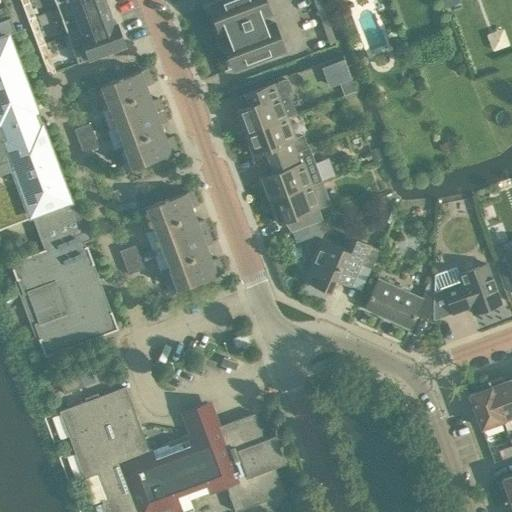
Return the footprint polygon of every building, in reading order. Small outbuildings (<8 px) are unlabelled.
[(34,16),(30,6),(27,0),(20,0),(28,19),(34,16)] [(53,0),(57,8),(78,0),(53,0)] [(78,0),(57,8),(66,34),(111,17),(104,0),(78,0)] [(219,12),(212,15),(218,32),(226,29),(229,38),(222,41),(232,69),(285,48),(274,20),(265,24),(262,17),(272,13),(267,0),(220,0),(215,2),(219,12)] [(319,0),(313,0),(329,44),(334,42),(328,24),(319,0)] [(34,16),(28,19),(37,45),(44,42),(34,16)] [(66,34),(77,62),(77,63),(123,46),(124,45),(124,44),(115,22),(113,23),(111,17),(66,34)] [(0,228),(31,216),(38,233),(84,215),(78,199),(68,203),(67,199),(69,198),(42,127),(41,128),(39,123),(37,124),(33,113),(35,113),(33,108),(34,108),(9,39),(7,40),(6,36),(15,33),(14,32),(9,18),(0,21),(0,228)] [(55,71),(44,42),(37,45),(48,74),(55,71)] [(108,107),(116,127),(162,109),(157,98),(151,100),(144,82),(150,79),(146,68),(94,88),(102,109),(108,107)] [(249,105),(237,110),(245,132),(286,117),(297,113),(288,92),(292,91),(287,79),(283,78),(245,93),(245,94),(249,105)] [(166,121),(162,109),(116,127),(123,146),(117,148),(125,170),(177,151),(172,136),(165,138),(160,123),(166,121)] [(286,117),(245,132),(253,155),(266,150),(270,161),(308,147),(303,135),(294,138),(286,117)] [(74,129),(78,141),(94,135),(90,123),(74,129)] [(98,146),(94,135),(78,141),(83,152),(98,146)] [(439,146),(442,155),(452,151),(448,142),(439,146)] [(275,172),(262,177),(270,200),(321,181),(309,147),(308,147),(270,161),(275,172)] [(321,181),(270,200),(279,222),(291,218),(295,229),(321,219),(317,208),(329,203),(321,181)] [(154,229),(161,248),(207,231),(203,219),(197,222),(191,207),(197,205),(192,190),(139,209),(148,231),(154,229)] [(43,249),(9,261),(16,279),(17,279),(22,294),(28,292),(39,321),(33,323),(39,338),(38,338),(45,356),(117,328),(117,326),(111,310),(110,311),(104,296),(96,299),(89,282),(98,279),(92,264),(93,263),(86,245),(84,246),(83,242),(92,238),(86,222),(40,240),(43,249)] [(162,270),(170,292),(223,272),(217,257),(211,260),(205,245),(212,242),(207,231),(161,248),(169,268),(162,270)] [(324,241),(306,281),(308,282),(308,285),(319,287),(328,291),(334,278),(350,285),(360,263),(371,268),(378,252),(367,247),(368,245),(351,237),(345,250),(324,241)] [(119,250),(124,262),(140,256),(135,244),(119,250)] [(511,247),(503,251),(511,276),(511,247)] [(144,268),(140,256),(124,262),(128,274),(144,268)] [(433,305),(432,317),(433,319),(452,312),(452,313),(470,307),(473,313),(501,303),(486,264),(458,274),(455,266),(433,274),(433,279),(433,292),(433,305)] [(377,278),(364,307),(409,327),(415,315),(426,320),(433,305),(433,292),(433,279),(430,278),(425,289),(421,298),(377,278)] [(232,338),(236,348),(249,343),(246,333),(232,338)] [(77,371),(58,378),(64,394),(83,387),(77,371)] [(488,380),(502,419),(506,431),(511,428),(511,384),(510,379),(503,381),(502,377),(502,376),(489,381),(488,380)] [(469,394),(481,427),(483,427),(502,420),(502,419),(488,380),(487,381),(474,386),(474,387),(476,391),(469,394)] [(69,407),(59,411),(84,478),(94,503),(101,500),(106,511),(194,511),(195,511),(189,498),(225,485),(235,511),(283,493),(284,493),(274,467),(285,463),(275,435),(264,439),(254,413),(220,426),(218,419),(217,418),(211,400),(180,411),(187,430),(190,437),(150,452),(125,386),(69,407)] [(502,459),(511,455),(511,446),(511,445),(498,450),(502,459)] [(505,486),(499,487),(504,501),(511,498),(511,474),(502,478),(505,486)]
